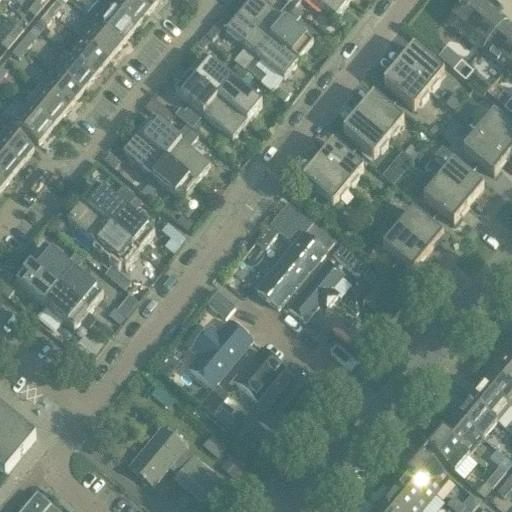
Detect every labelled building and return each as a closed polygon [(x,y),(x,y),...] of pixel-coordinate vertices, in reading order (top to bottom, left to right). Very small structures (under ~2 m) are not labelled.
[(43,11),(51,1),(49,0),(40,0),(36,5),(43,11)] [(150,16),(131,0),(104,0),(101,3),(136,32),(150,16)] [(162,0),(131,0),(150,16),(162,0)] [(293,0),(288,6),(294,12),(303,0),(293,0)] [(307,0),(335,23),(349,5),(343,0),(307,0)] [(481,54),(505,25),(475,0),(470,0),(448,27),(481,54)] [(295,12),(294,12),(288,6),(277,20),(255,1),(240,18),(270,42),(295,12)] [(122,49),(136,32),(101,3),(100,2),(86,19),(122,49)] [(35,20),(43,11),(36,5),(28,15),(35,20)] [(54,20),(62,11),(56,5),(48,15),(54,20)] [(313,49),(290,30),(301,18),(295,12),(270,42),(298,66),(313,49)] [(46,30),(54,20),(48,15),(39,24),(46,30)] [(270,42),(240,18),(225,36),(255,60),(270,42)] [(122,49),(86,19),(72,35),(81,43),(108,65),(122,49)] [(505,74),(511,65),(511,30),(505,25),(481,54),(505,74)] [(15,44),(23,34),(17,29),(9,38),(15,44)] [(7,54),(15,44),(9,38),(0,48),(7,54)] [(27,53),(35,44),(28,38),(20,48),(27,53)] [(298,66),(270,42),(255,60),(284,84),(298,66)] [(108,65),(81,43),(67,60),(94,82),(108,65)] [(19,63),(27,53),(20,48),(12,58),(19,63)] [(444,79),(413,53),(406,61),(409,64),(401,74),(429,97),(431,94),(432,96),(439,87),(438,86),(444,79)] [(94,82),(67,60),(54,76),(80,99),(94,82)] [(233,87),(203,62),(189,80),(218,104),(233,87)] [(429,97),(401,74),(393,83),(390,80),(383,89),(414,114),(420,107),(421,109),(428,100),(427,99),(429,97)] [(67,115),(80,99),(54,76),(40,93),(67,115)] [(218,104),(189,80),(174,97),(204,122),(218,104)] [(261,111),(253,103),(233,87),(218,104),(247,128),(261,111)] [(53,132),(67,115),(40,93),(26,109),(53,132)] [(403,127),(373,101),(366,110),(369,112),(361,122),(388,145),(390,143),(392,144),(399,136),(397,134),(403,127)] [(247,128),(218,104),(204,122),(232,146),(247,128)] [(53,132),(26,109),(11,127),(38,149),(53,132)] [(511,135),(493,120),(487,127),(485,126),(478,134),(480,136),(478,138),(505,161),(511,152),(511,135)] [(388,145),(361,122),(353,131),(350,129),(343,137),(373,163),(379,155),(381,157),(388,148),(386,147),(388,145)] [(167,166),(192,136),(185,130),(175,142),(152,124),(138,141),(167,166)] [(0,156),(19,172),(34,155),(7,132),(0,140),(0,156)] [(210,172),(188,153),(198,141),(192,136),(167,166),(196,189),(210,172)] [(505,161),(478,138),(476,140),(474,139),(467,147),(469,148),(463,156),(494,181),(501,173),(498,170),(505,161)] [(167,166),(138,141),(123,159),(152,183),(167,166)] [(363,175),(332,150),(325,158),(328,160),(320,170),(348,193),(350,191),(352,192),(359,184),(357,182),(363,175)] [(0,184),(5,189),(19,172),(0,156),(0,184)] [(196,189),(167,166),(152,183),(181,207),(196,189)] [(483,194),(453,168),(446,175),(445,174),(438,182),(439,184),(437,186),(465,209),(473,200),(476,202),(483,194)] [(348,193),(320,170),(312,179),(309,177),(302,185),(333,211),(339,204),(341,205),(348,197),(346,195),(348,193)] [(465,209),(437,186),(436,188),(434,187),(427,195),(429,197),(423,204),(453,230),(460,221),(457,219),(465,209)] [(125,215),(96,190),(82,208),(111,233),(125,215)] [(212,192),(207,197),(216,204),(223,196),(217,191),(212,192)] [(111,233),(82,208),(67,226),(96,250),(111,233)] [(154,239),(125,215),(111,233),(140,257),(154,239)] [(443,242),(412,216),(406,224),(404,222),(397,231),(399,232),(397,235),(425,258),(433,248),(436,250),(443,242)] [(331,243),(315,229),(307,239),(323,252),(331,243)] [(268,230),(256,247),(265,254),(278,237),(268,230)] [(140,257),(111,233),(96,250),(125,274),(140,257)] [(425,258),(397,235),(395,237),(394,235),(387,244),(388,245),(382,252),(413,278),(420,269),(417,267),(425,258)] [(328,259),(307,242),(264,294),(285,311),(328,259)] [(357,265),(341,251),(333,260),(349,274),(357,265)] [(74,276),(85,263),(76,255),(69,263),(72,265),(67,271),(45,252),(30,269),(60,294),(74,276)] [(355,282),(334,265),(292,316),(313,334),(355,282)] [(376,296),(383,287),(367,273),(357,265),(349,274),(359,282),(355,287),(362,292),(347,311),(357,319),(362,312),(371,301),(376,296)] [(60,294),(30,269),(16,287),(45,311),(60,294)] [(103,300),(74,276),(60,294),(89,318),(103,300)] [(0,283),(0,296),(8,303),(14,295),(1,283),(0,283)] [(362,312),(387,333),(396,322),(395,321),(407,307),(384,287),(362,312)] [(89,318),(60,294),(45,311),(74,335),(89,318)] [(235,312),(218,298),(208,309),(225,324),(235,312)] [(260,353),(239,336),(196,387),(217,405),(260,353)] [(511,354),(511,353),(497,370),(511,382),(511,354)] [(171,358),(158,375),(167,382),(181,365),(171,358)] [(286,375),(265,359),(222,410),(243,427),(286,375)] [(511,407),(511,382),(497,370),(483,387),(510,409),(511,407)] [(312,397),(291,380),(248,432),(269,449),(312,397)] [(510,409),(483,387),(469,403),(497,426),(510,409)] [(497,426),(469,403),(455,420),(483,443),(497,426)] [(36,442),(0,411),(0,474),(5,479),(36,442)] [(239,426),(223,413),(215,422),(231,436),(239,426)] [(468,460),(483,443),(455,420),(441,437),(468,460)] [(176,464),(185,453),(161,434),(130,472),(153,491),(169,472),(178,480),(174,484),(204,509),(223,485),(194,461),(185,471),(176,464)] [(265,448),(249,434),(241,444),(257,457),(265,448)] [(468,460),(441,437),(427,454),(454,477),(468,460)] [(449,482),(422,460),(407,477),(435,500),(449,482)] [(499,485),(506,477),(499,471),(492,479),(499,485)] [(424,511),(435,500),(407,477),(394,493),(416,511),(424,511)] [(492,493),(499,485),(492,479),(485,487),(492,493)] [(510,494),(511,492),(511,481),(510,480),(503,489),(510,494)] [(503,502),(510,494),(503,489),(497,497),(503,502)] [(416,511),(394,493),(380,510),(381,511),(416,511)] [(49,511),(50,511),(51,510),(37,498),(24,511),(49,511)]
